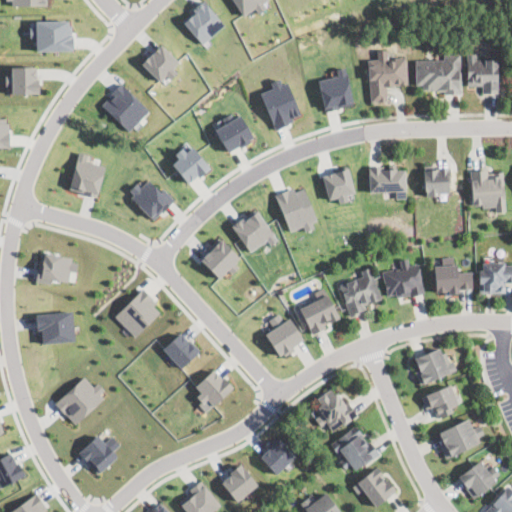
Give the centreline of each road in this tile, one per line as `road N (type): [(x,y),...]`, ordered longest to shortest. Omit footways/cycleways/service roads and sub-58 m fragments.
road 1 (residential): [(511,321),(424,327),(366,343),(279,394),(236,433),(159,466),(106,511)]
road 2 (residential): [(511,127),(410,128),(318,143),(233,184),(158,262)]
road 3 (residential): [(92,511),(29,419),(8,343),(7,266),(19,204)]
road 4 (residential): [(279,394),(146,253),(19,204)]
road 5 (residential): [(19,204),(54,118),(158,0)]
road 6 (residential): [(448,511),(366,343)]
